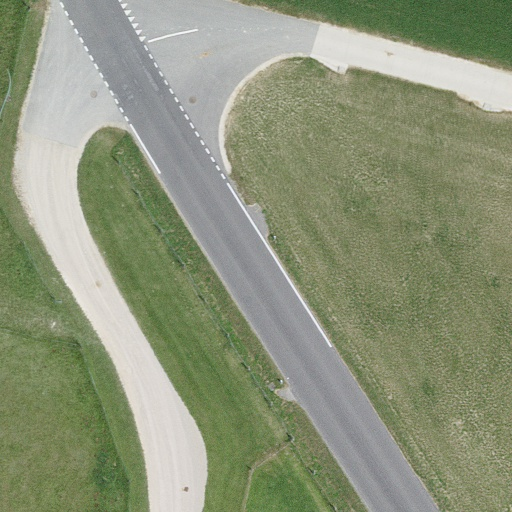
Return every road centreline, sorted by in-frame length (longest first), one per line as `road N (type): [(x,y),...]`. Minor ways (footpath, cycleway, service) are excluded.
road 1 (tertiary): [(78,0),(404,511)]
road 2 (unclassified): [(59,0),(45,105),(196,306),(163,511)]
road 3 (unclassified): [(144,0),(511,95)]
